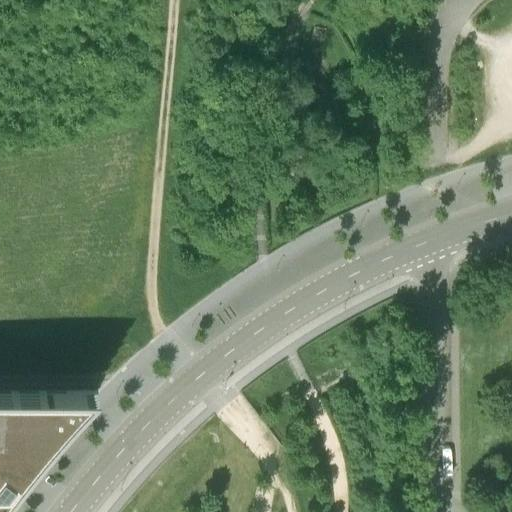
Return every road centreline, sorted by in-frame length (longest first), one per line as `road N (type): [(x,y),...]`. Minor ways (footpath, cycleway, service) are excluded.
road 1 (tertiary): [(70,511),(200,373),(291,309),(431,241)]
road 2 (unclassified): [(431,241),(435,511)]
road 3 (track): [(309,0),(273,46),(263,74),(257,202)]
road 4 (unclassified): [(466,0),(447,24),(441,49),(439,156)]
road 5 (track): [(173,0),(163,121)]
